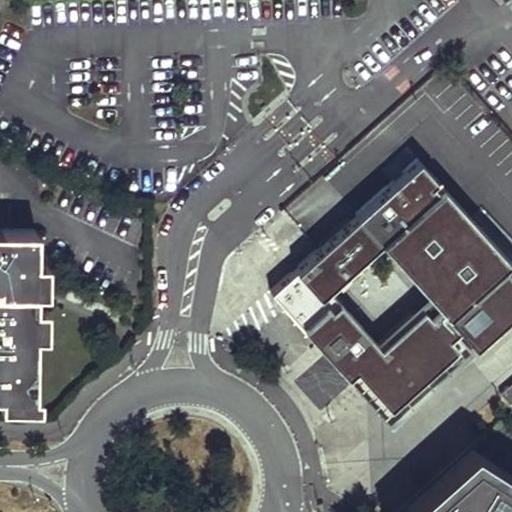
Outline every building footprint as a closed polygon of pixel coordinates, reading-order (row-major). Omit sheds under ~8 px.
[(309,336),(365,397),(365,387),(395,386),(402,405),(414,394),(406,385),(415,378),(423,387),(462,352),(511,306),(511,264),(469,217),(415,157),(400,171),(404,175),(395,182),(391,178),(354,213),(365,225),(359,231),(347,218),(318,245),(315,247),(268,290),(280,303),(287,296),(292,302),(284,308),(309,336)] [(391,160),(382,168),(391,178),(395,182),(404,175),(400,171),(391,160)] [(354,213),(347,218),(359,231),(365,225),(354,213)] [(347,218),(345,216),(316,243),(318,245),(347,218)] [(0,394),(33,394),(34,334),(34,305),(34,290),(34,260),(35,228),(0,227),(0,394)] [(45,260),(34,260),(34,290),(44,291),(45,260)] [(287,296),(280,303),(284,308),(292,302),(287,296)] [(45,305),(34,305),(34,334),(44,334),(45,305)] [(284,308),(282,310),(307,337),(309,336),(284,308)] [(423,387),(425,389),(464,354),(462,352),(423,387)] [(319,358),(293,381),(319,410),(345,387),(319,358)] [(406,385),(414,394),(423,387),(415,378),(406,385)] [(511,380),(499,392),(511,406),(511,380)] [(365,397),(386,420),(402,405),(395,386),(365,387),(365,397)] [(33,394),(0,394),(0,405),(37,405),(38,394),(33,394)] [(402,405),(404,407),(416,396),(414,394),(402,405)] [(412,511),(511,511),(511,481),(474,457),(412,511)]
